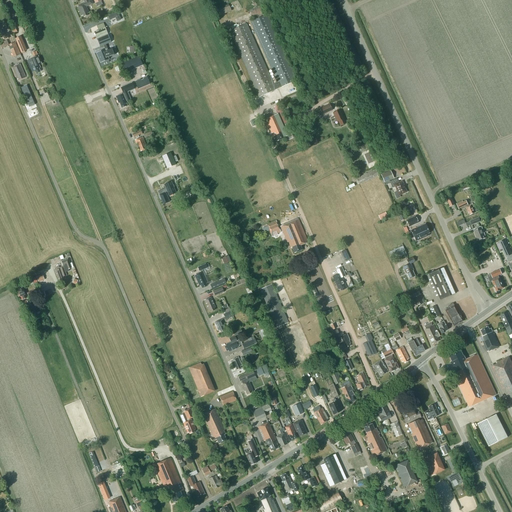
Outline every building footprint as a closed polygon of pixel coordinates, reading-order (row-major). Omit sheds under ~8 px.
[(84,0),(86,3),(78,6),(81,15),(83,15),(84,17),(88,15),(87,13),(89,12),(87,6),(93,4),(91,0),(84,0)] [(231,4),(221,8),(223,14),(234,10),(231,4)] [(253,20),(267,14),(264,7),(250,13),(253,20)] [(122,13),(121,11),(118,12),(108,16),(109,20),(115,18),(117,22),(121,20),(119,15),(122,13)] [(260,98),(297,81),(267,15),(250,23),(278,83),(275,85),(247,24),(230,32),(260,98)] [(97,53),(96,53),(100,61),(101,60),(102,62),(109,59),(109,60),(109,59),(108,57),(114,55),(114,54),(113,55),(111,50),(112,49),(108,50),(106,44),(111,42),(108,35),(97,39),(100,47),(103,46),(104,50),(97,53)] [(26,51),(20,37),(20,36),(15,38),(21,53),(26,51)] [(15,42),(9,45),(14,57),(20,54),(15,42)] [(36,57),(29,60),(27,61),(32,72),(35,71),(36,73),(40,72),(39,69),(40,68),(36,57)] [(129,71),(146,64),(143,57),(129,62),(130,66),(128,67),(129,71)] [(25,78),(20,64),(12,67),(17,79),(18,78),(19,80),(25,78)] [(138,89),(150,84),(146,76),(143,78),(143,79),(141,80),(140,79),(134,82),(138,89)] [(121,88),(124,93),(116,96),(119,103),(120,102),(122,107),(127,105),(126,103),(127,102),(127,101),(131,100),(128,92),(135,89),(133,83),(121,88)] [(28,85),(22,87),(30,106),(36,104),(28,85)] [(291,132),(282,112),(279,105),(274,108),(277,115),(265,120),(270,131),(270,130),(272,133),(273,133),(274,136),(275,136),(277,141),(284,138),(283,136),(286,134),(291,132)] [(333,112),(330,105),(320,110),(323,116),(333,112)] [(345,124),(340,111),(333,114),(336,122),(338,121),(340,126),(345,124)] [(140,128),(132,132),(133,134),(132,134),(133,137),(143,134),(141,130),(141,131),(140,128)] [(147,146),(143,137),(135,140),(136,143),(138,145),(141,151),(146,148),(145,147),(147,146)] [(175,164),(170,153),(163,157),(168,168),(175,164)] [(376,171),(356,179),(359,184),(359,185),(360,184),(378,176),(376,171)] [(390,171),(381,175),(384,183),(394,178),(390,171)] [(399,182),(396,179),(389,182),(392,188),(395,187),(397,191),(394,193),(396,199),(401,197),(400,195),(407,192),(402,181),(399,182)] [(162,190),(158,191),(160,194),(158,195),(161,200),(162,200),(164,204),(170,202),(166,192),(167,192),(168,194),(172,193),(175,191),(174,189),(171,181),(164,184),(166,188),(162,190)] [(451,207),(455,205),(451,196),(447,198),(451,207)] [(470,215),(475,213),(477,212),(478,210),(477,207),(475,207),(473,204),(469,206),(467,201),(463,202),(463,201),(456,205),(458,209),(464,206),(467,212),(468,211),(470,215)] [(386,212),(379,215),(381,220),(388,217),(386,212)] [(416,217),(407,221),(410,227),(419,223),(416,217)] [(479,217),(470,221),(472,226),(481,222),(481,221),(479,217)] [(308,243),(298,219),(280,227),(287,243),(288,243),(290,249),(292,248),(294,254),(302,251),(300,246),(308,243)] [(281,232),(277,220),(266,225),(271,236),(281,232)] [(411,232),(416,242),(429,237),(428,235),(430,234),(425,225),(411,232)] [(485,236),(481,227),(473,230),(477,239),(479,239),(479,240),(484,239),(483,237),(485,236)] [(507,247),(504,240),(499,242),(502,249),(507,247)] [(402,251),(403,253),(406,252),(403,246),(389,252),(391,256),(402,251)] [(508,247),(503,250),(506,257),(511,254),(508,247)] [(346,250),(340,253),(344,262),(350,259),(346,250)] [(231,261),(229,256),(222,258),(224,264),(231,261)] [(415,263),(413,258),(407,261),(409,265),(403,268),(406,275),(407,274),(409,279),(415,277),(412,272),(414,271),(411,265),(415,263)] [(68,259),(61,262),(63,265),(66,264),(68,269),(71,268),(68,259)] [(66,276),(65,273),(69,271),(68,269),(66,264),(63,265),(63,267),(59,268),(59,267),(56,268),(56,270),(54,270),(58,279),(59,278),(60,281),(64,279),(63,277),(66,276)] [(338,275),(332,277),(338,290),(340,289),(341,291),(346,289),(342,278),(345,276),(341,268),(336,271),(338,275)] [(445,268),(427,275),(438,301),(456,293),(445,268)] [(497,277),(502,274),(500,269),(491,274),(493,278),(497,277)] [(208,282),(205,274),(203,271),(195,274),(200,285),(201,285),(203,287),(208,285),(206,282),(208,282)] [(503,288),(499,278),(498,279),(497,277),(493,278),(494,281),(492,281),(497,292),(500,290),(503,288)] [(224,279),(210,285),(212,290),(226,284),(224,279)] [(289,322),(272,284),(260,289),(276,327),(289,322)] [(27,298),(23,288),(17,290),(21,300),(27,298)] [(215,296),(224,292),(223,288),(213,292),(215,296)] [(421,295),(414,298),(417,305),(424,302),(421,295)] [(211,297),(210,298),(205,300),(209,310),(211,310),(211,311),(215,310),(215,308),(216,307),(211,297)] [(36,308),(34,304),(33,301),(27,304),(28,306),(31,314),(32,313),(33,315),(37,314),(36,313),(40,311),(39,307),(36,308)] [(461,316),(460,314),(459,312),(458,312),(453,304),(449,306),(450,308),(445,311),(450,319),(454,326),(463,321),(460,316),(461,316)] [(430,309),(434,319),(441,315),(436,306),(430,309)] [(234,316),(230,308),(225,311),(226,314),(224,315),(226,319),(234,316)] [(511,334),(511,321),(511,320),(507,313),(500,316),(507,330),(506,331),(509,336),(511,334)] [(225,327),(222,319),(215,322),(218,331),(220,330),(221,332),(225,330),(224,328),(225,327)] [(448,330),(446,325),(445,325),(444,322),(437,325),(439,329),(442,334),(446,332),(445,331),(448,330)] [(440,337),(437,331),(436,331),(434,326),(425,330),(431,341),(432,344),(439,341),(437,338),(440,337)] [(500,347),(494,335),(493,335),(491,329),(489,330),(488,327),(481,331),(483,336),(482,337),(484,341),(482,342),(487,352),(492,350),(492,351),(500,347)] [(268,335),(266,328),(265,328),(260,331),(263,338),(268,335)] [(339,334),(338,330),(333,332),(339,345),(342,344),(343,347),(345,346),(346,348),(350,346),(349,345),(350,344),(349,341),(348,338),(347,335),(344,336),(343,333),(339,334)] [(230,338),(231,342),(226,344),(227,346),(225,347),(227,351),(229,350),(230,352),(240,347),(235,336),(230,338)] [(255,339),(242,344),(244,349),(257,343),(255,339)] [(425,351),(422,346),(421,347),(417,339),(408,344),(412,352),(413,351),(416,356),(420,353),(425,351)] [(378,353),(378,352),(376,349),(373,340),(364,344),(370,356),(378,353)] [(409,359),(403,347),(396,351),(402,363),(403,362),(404,364),(408,362),(407,360),(409,359)] [(251,348),(242,352),(243,357),(253,353),(251,348)] [(381,355),(380,355),(382,359),(385,358),(386,360),(385,360),(390,372),(399,369),(396,363),(395,364),(391,355),(393,355),(391,350),(387,352),(386,349),(380,351),(381,355)] [(469,408),(496,395),(479,357),(478,357),(477,355),(466,360),(464,356),(463,357),(461,351),(449,356),(452,362),(450,363),(453,369),(452,369),(454,373),(469,408)] [(242,366),(238,357),(231,360),(235,369),(236,368),(237,370),(242,368),(241,366),(242,366)] [(493,365),(491,365),(509,404),(511,402),(511,363),(509,357),(497,363),(497,364),(494,365),(493,365)] [(388,372),(381,361),(373,367),(376,372),(377,372),(381,377),(388,372)] [(218,391),(207,363),(204,365),(203,362),(191,367),(202,397),(218,391)] [(261,375),(270,372),(268,365),(258,368),(261,375)] [(255,376),(253,372),(239,378),(241,382),(242,382),(243,384),(242,385),(244,390),(246,390),(248,395),(252,393),(252,392),(253,391),(248,379),(255,376)] [(338,372),(331,375),(335,385),(342,382),(338,372)] [(368,384),(363,373),(357,376),(358,378),(357,378),(359,383),(356,384),(358,390),(359,389),(360,391),(364,389),(364,388),(368,387),(367,385),(368,384)] [(345,380),(346,382),(340,385),(342,389),(341,389),(343,395),(344,395),(346,399),(349,404),(356,401),(353,396),(354,395),(352,391),(353,390),(351,386),(352,386),(349,380),(348,378),(345,380)] [(338,396),(331,379),(326,381),(334,398),(338,396)] [(314,398),(320,395),(316,385),(310,388),(314,398)] [(237,401),(233,392),(220,397),(224,406),(237,401)] [(341,411),(335,399),(332,400),(334,403),(329,405),(334,415),(341,411)] [(262,407),(253,411),(257,421),(266,417),(265,413),(271,410),(269,404),(262,407)] [(389,425),(387,420),(391,418),(385,406),(384,406),(383,404),(378,406),(380,411),(379,412),(381,417),(379,418),(381,423),(382,422),(383,425),(389,425)] [(428,407),(429,410),(424,412),(427,419),(437,415),(436,413),(437,412),(434,405),(428,407)] [(184,414),(180,416),(183,423),(187,433),(189,433),(189,434),(195,432),(195,430),(196,430),(192,419),(190,420),(190,419),(195,417),(191,408),(183,411),(184,414)] [(328,419),(322,409),(314,414),(321,426),(327,422),(326,420),(328,419)] [(227,441),(225,435),(226,435),(224,431),(226,430),(216,410),(203,416),(212,437),(213,436),(213,438),(211,439),(212,441),(214,439),(215,441),(217,440),(219,445),(227,441)] [(413,411),(403,416),(406,424),(417,419),(417,420),(421,418),(418,412),(415,414),(413,411)] [(507,438),(496,415),(478,424),(489,447),(507,438)] [(419,419),(408,424),(412,433),(411,433),(418,450),(419,449),(433,443),(423,419),(420,421),(419,419)] [(307,433),(301,420),(293,424),(297,432),(298,432),(300,436),(307,433)] [(396,437),(402,435),(398,422),(391,425),(396,437)] [(279,448),(277,444),(268,423),(258,427),(264,441),(266,441),(268,446),(269,446),(272,451),(279,448)] [(378,433),(376,429),(374,430),(372,424),(364,428),(366,433),(364,434),(366,437),(363,439),(364,441),(367,440),(367,442),(368,445),(369,444),(372,449),(370,450),(374,457),(387,451),(379,432),(378,433)] [(451,432),(448,424),(442,427),(445,435),(451,432)] [(286,431),(285,432),(287,436),(289,442),(297,438),(291,425),(285,428),(286,431)] [(353,440),(354,440),(349,433),(350,432),(347,427),(339,432),(342,437),(343,437),(347,444),(351,442),(353,445),(351,446),(355,453),(360,451),(356,444),(355,444),(353,440)] [(286,445),(285,442),(286,441),(280,430),(279,431),(281,435),(277,437),(280,444),(282,447),(286,445)] [(247,455),(251,465),(254,464),(254,465),(256,464),(256,463),(257,463),(255,458),(260,456),(253,440),(248,442),(252,452),(247,455)] [(450,453),(446,445),(440,448),(444,456),(450,453)] [(235,452),(222,460),(226,467),(230,464),(232,467),(237,464),(235,461),(239,459),(235,452)] [(445,470),(437,452),(424,459),(431,475),(434,473),(435,475),(445,470)] [(91,453),(89,454),(94,467),(97,466),(91,453)] [(321,466),(330,487),(346,479),(335,455),(323,460),(325,464),(321,466)] [(184,491),(171,458),(154,465),(164,488),(164,487),(166,490),(167,490),(169,497),(171,496),(174,502),(183,498),(181,492),(184,491)] [(411,459),(397,465),(406,487),(420,482),(411,459)] [(302,482),(307,480),(308,483),(310,482),(312,487),(317,485),(314,477),(309,479),(304,468),(303,469),(302,466),(297,469),(299,474),(298,475),(302,482)] [(459,473),(449,478),(451,482),(456,479),(459,485),(464,482),(459,473)] [(280,476),(283,482),(282,482),(283,486),(286,492),(294,489),(295,492),(300,490),(296,481),(291,483),(289,477),(288,478),(286,474),(280,476)] [(193,486),(198,498),(205,494),(200,482),(196,484),(193,476),(187,479),(191,487),(193,486)] [(223,484),(221,480),(218,481),(216,476),(208,480),(210,485),(212,484),(215,489),(220,487),(219,486),(223,484)] [(262,510),(263,511),(279,511),(273,498),(271,500),(269,496),(270,496),(267,489),(257,493),(263,509),(262,510)] [(316,511),(322,511),(343,502),(338,492),(313,505),(316,511)] [(126,511),(121,497),(108,503),(111,511),(126,511)]
